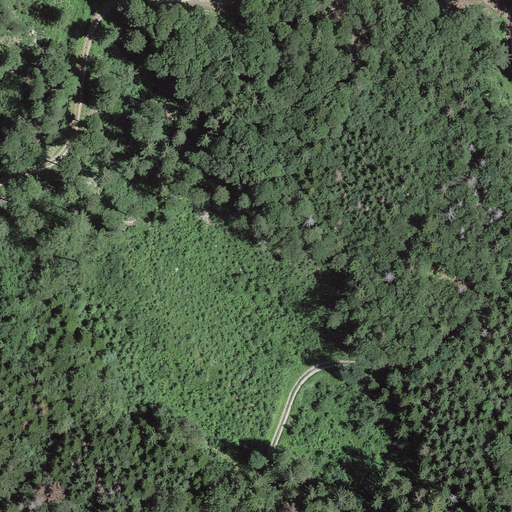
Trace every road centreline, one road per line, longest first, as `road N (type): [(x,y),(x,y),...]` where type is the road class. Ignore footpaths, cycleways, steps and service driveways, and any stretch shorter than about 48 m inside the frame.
road 1 (track): [(276,511),(269,483),(274,451),(308,373),(321,365),(411,362),(438,348),(511,266)]
road 2 (track): [(123,0),(96,23),(68,148),(0,186)]
